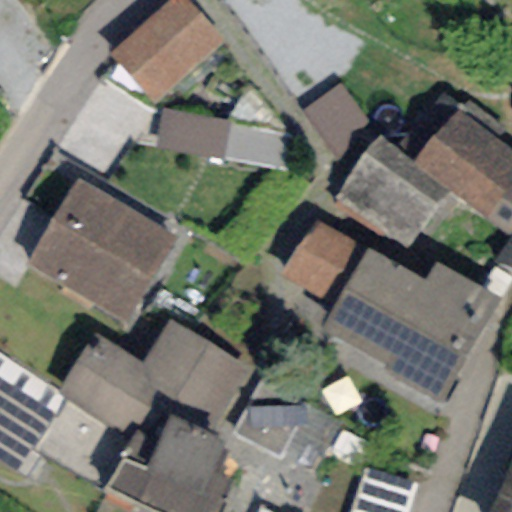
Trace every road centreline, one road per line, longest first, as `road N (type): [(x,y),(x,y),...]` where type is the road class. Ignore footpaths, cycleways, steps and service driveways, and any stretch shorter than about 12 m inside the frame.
road 1 (residential): [(0,181),(78,62),(134,0)]
road 2 (unknown): [(198,0),(321,162)]
